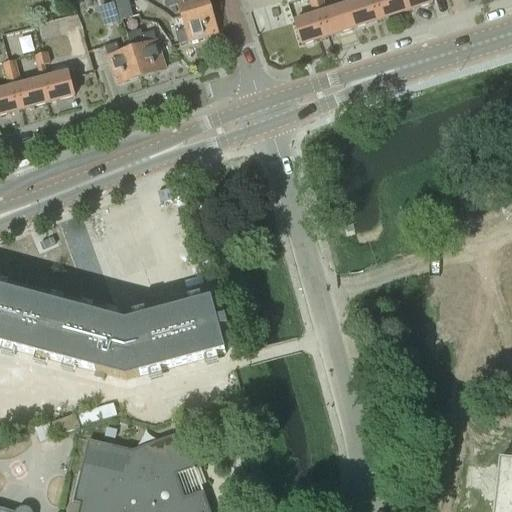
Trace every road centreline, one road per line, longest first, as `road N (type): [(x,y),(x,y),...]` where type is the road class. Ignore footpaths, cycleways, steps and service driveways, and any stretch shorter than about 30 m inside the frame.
road 1 (unclassified): [(359,511),(358,444),(264,115)]
road 2 (tertiary): [(264,115),(0,216)]
road 3 (residential): [(0,149),(252,80)]
road 4 (tertiary): [(264,115),(511,32)]
